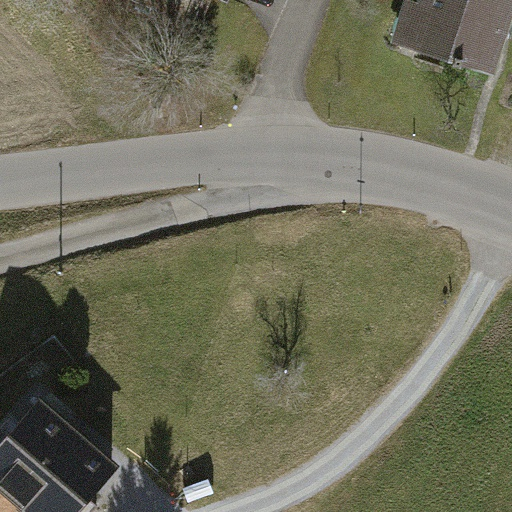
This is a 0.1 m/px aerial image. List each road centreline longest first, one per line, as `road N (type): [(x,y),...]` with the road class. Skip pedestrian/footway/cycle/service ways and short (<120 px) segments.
road 1 (track): [(511,243),(431,366),(343,456),(275,501),(192,511)]
road 2 (unclassified): [(0,260),(273,190),(278,157)]
road 3 (unclassified): [(278,157),(0,190)]
road 4 (unclassified): [(511,215),(421,182),(278,157)]
road 5 (unknown): [(278,157),(321,0)]
